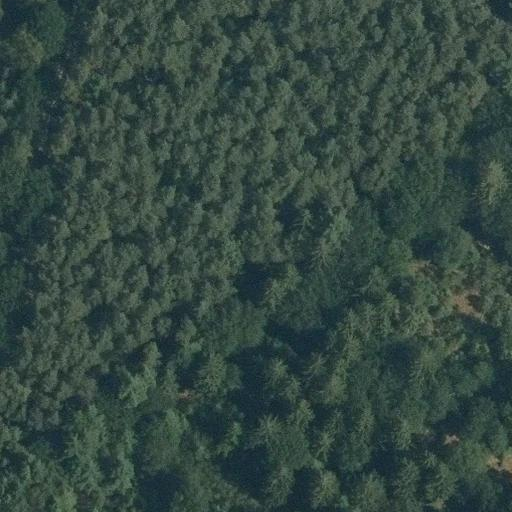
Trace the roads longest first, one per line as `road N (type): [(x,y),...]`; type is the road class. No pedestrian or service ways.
road 1 (track): [(0,467),(511,119)]
road 2 (track): [(81,0),(0,285)]
